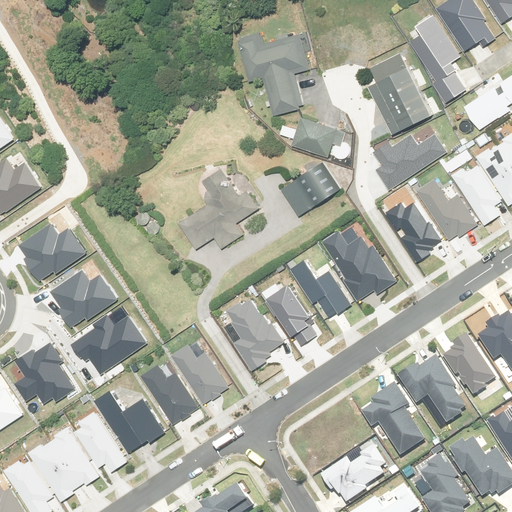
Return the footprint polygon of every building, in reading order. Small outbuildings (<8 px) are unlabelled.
[(473,0),(452,0),(439,9),(466,49),(483,38),(488,46),(498,40),(485,21),(487,19),(473,0)] [(511,0),(487,0),(502,21),(511,14),(511,0)] [(435,82),(448,102),(466,90),(449,64),(461,56),(433,15),(417,26),(423,35),(412,43),(437,80),(435,82)] [(312,70),(303,36),(265,45),(263,34),(243,39),(253,81),(267,78),(277,115),(305,108),(297,73),(312,70)] [(434,116),(404,54),(374,69),(381,83),(372,87),(395,134),(434,116)] [(511,110),(498,88),(468,107),(482,130),(511,110)] [(340,130),(305,118),(301,129),(287,125),(284,134),(299,139),(296,146),(331,157),(340,130)] [(0,146),(12,138),(0,119),(0,146)] [(494,142),(489,133),(478,139),(483,148),(494,142)] [(378,169),(391,188),(447,151),(437,135),(420,147),(412,135),(395,147),(392,143),(377,153),(385,164),(378,169)] [(511,205),(511,204),(511,140),(482,159),(511,205)] [(349,147),(339,146),(338,158),(348,159),(349,147)] [(8,160),(0,165),(0,215),(43,187),(28,164),(16,172),(8,160)] [(340,191),(323,165),(285,189),(302,216),(340,191)] [(473,171),(470,167),(456,176),(488,225),(503,215),(497,206),(504,201),(481,166),(473,171)] [(242,197),(225,170),(203,183),(215,202),(183,222),(200,248),(218,237),(225,248),(246,235),(238,223),(262,209),(251,192),(242,197)] [(451,202),(439,181),(420,192),(450,243),(480,225),(470,209),(462,195),(451,202)] [(401,202),(387,212),(419,258),(432,250),(429,246),(441,238),(431,223),(428,225),(414,205),(407,211),(401,202)] [(372,249),(352,223),(340,232),(325,244),(352,278),(348,281),(364,302),(377,292),(380,297),(402,280),(376,247),(372,249)] [(53,226),(21,248),(29,260),(25,263),(39,284),(59,270),(60,272),(87,254),(70,230),(60,236),(53,226)] [(317,273),(308,260),(295,270),(320,306),(323,304),(333,319),(356,303),(329,264),(317,273)] [(85,269),(53,291),(61,303),(57,306),(71,326),(89,314),(91,316),(119,297),(102,272),(92,279),(85,269)] [(317,322),(294,285),(273,298),(296,335),(317,322)] [(274,352),(287,342),(254,297),(229,315),(246,338),(238,344),(257,370),(277,355),(274,352)] [(491,324),(493,326),(491,328),(492,330),(481,337),(483,341),(481,342),(497,365),(503,360),(511,372),(511,313),(504,318),(503,316),(491,324)] [(100,329),(75,346),(86,362),(92,358),(102,373),(147,342),(130,316),(116,325),(109,316),(97,324),(100,329)] [(494,379),(468,338),(452,348),(454,351),(445,357),(464,387),(468,384),(474,394),(486,387),(484,385),(494,379)] [(34,350),(17,361),(26,375),(18,381),(30,399),(39,393),(48,407),(76,387),(60,363),(64,361),(52,344),(37,354),(34,350)] [(201,359),(192,345),(175,356),(207,405),(234,388),(210,353),(201,359)] [(458,387),(440,359),(423,370),(421,366),(403,377),(421,406),(433,398),(441,411),(439,413),(447,426),(470,411),(456,388),(458,387)] [(171,379),(161,365),(145,376),(176,423),(201,407),(179,374),(171,379)] [(412,406),(399,386),(377,401),(379,405),(366,413),(377,430),(384,426),(404,457),(428,442),(407,409),(412,406)] [(0,431),(25,415),(6,388),(0,391),(0,431)] [(128,412),(114,391),(99,401),(134,454),(169,431),(148,398),(128,412)] [(131,461),(99,412),(86,420),(89,425),(80,431),(104,467),(110,462),(116,471),(131,461)] [(504,414),(490,423),(511,457),(511,426),(511,427),(504,414)] [(103,475),(73,429),(35,454),(65,500),(103,475)] [(489,459),(476,439),(454,454),(467,473),(469,472),(488,502),(511,486),(511,468),(501,452),(489,459)] [(352,458),(323,477),(335,495),(342,491),(350,504),(370,490),(368,487),(388,475),(383,469),(390,464),(376,444),(352,459),(352,458)] [(464,508),(472,504),(457,480),(460,478),(450,463),(446,465),(440,456),(429,463),(432,468),(422,474),(434,493),(425,499),(432,511),(466,511),(467,511),(464,508)] [(57,496),(31,457),(9,471),(35,511),(53,511),(56,510),(50,500),(57,496)] [(0,511),(28,511),(13,487),(6,491),(0,480),(0,511)] [(417,511),(422,509),(406,484),(391,493),(395,500),(390,504),(384,495),(358,511),(417,511)] [(253,511),(258,509),(244,487),(210,508),(211,510),(208,511),(253,511)]
